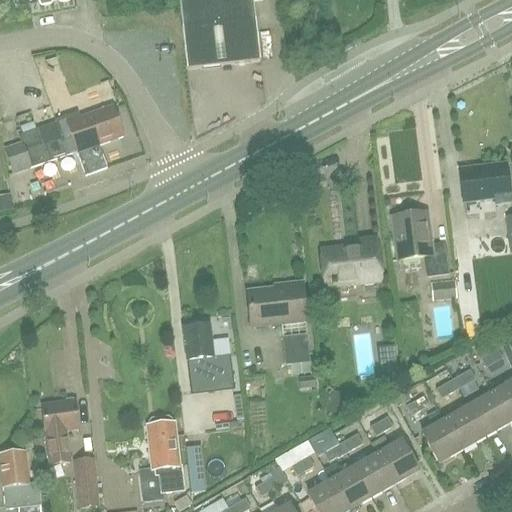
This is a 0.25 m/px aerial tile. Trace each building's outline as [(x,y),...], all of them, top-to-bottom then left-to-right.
[(260,64),(255,24),(252,0),(178,0),(187,72),(260,64)] [(56,125),(40,131),(19,138),(30,170),(77,153),(85,177),(107,170),(99,147),(123,138),(112,108),(80,120),(78,114),(55,122),(56,125)] [(17,137),(5,141),(15,165),(26,161),(17,137)] [(495,207),(511,205),(506,167),(460,173),(464,205),(494,201),(495,207)] [(427,280),(448,278),(445,247),(431,249),(427,215),(392,220),(398,263),(425,260),(427,280)] [(326,290),(380,284),(376,242),(350,246),(350,252),(322,255),(326,290)] [(479,296),(480,268),(462,267),(461,296),(479,296)] [(431,303),(439,302),(456,301),(455,283),(438,284),(430,285),(431,303)] [(252,329),(279,325),(305,322),(301,284),(283,286),(283,291),(248,295),(252,329)] [(229,357),(212,359),(209,329),(183,332),(187,364),(188,375),(190,396),(234,390),(231,370),(229,357)] [(511,339),(511,340),(507,333),(497,338),(500,345),(499,345),(510,370),(511,368),(511,339)] [(285,368),(290,367),(310,365),(307,335),(281,338),(285,368)] [(504,370),(500,363),(503,361),(497,350),(479,360),(490,379),(504,370)] [(449,372),(453,381),(459,392),(475,382),(470,372),(468,372),(464,364),(449,372)] [(459,392),(453,381),(451,382),(446,372),(440,376),(445,386),(435,391),(441,402),(459,392)] [(316,385),(320,384),(319,376),(314,377),(302,379),(304,388),(316,385)] [(486,389),(491,397),(492,396),(509,427),(511,424),(511,384),(506,388),(502,380),(486,389)] [(340,421),(350,400),(334,392),(324,413),(340,421)] [(492,396),(491,397),(469,409),(486,440),(509,427),(492,396)] [(412,419),(429,409),(423,398),(405,408),(412,419)] [(43,408),(47,435),(44,436),(48,468),(70,464),(66,433),(79,431),(75,404),(43,408)] [(367,417),(373,427),(369,429),(375,439),(393,430),(388,421),(395,416),(388,404),(367,417)] [(486,440),(469,409),(446,422),(463,453),(486,440)] [(463,453),(446,422),(443,424),(437,412),(426,419),(432,430),(423,436),(440,466),(463,453)] [(168,420),(151,421),(148,425),(148,428),(146,428),(151,474),(154,474),(154,479),(158,479),(160,497),(182,494),(174,425),(172,425),(171,423),(168,420)] [(347,456),(340,445),(339,446),(330,432),(308,444),(314,455),(317,459),(322,456),(329,466),(347,456)] [(340,445),(347,456),(363,447),(357,436),(340,445)] [(370,446),(377,457),(395,487),(419,473),(401,443),(390,449),(384,438),(370,446)] [(187,446),(190,491),(207,490),(204,445),(187,446)] [(18,509),(18,511),(40,511),(38,485),(29,486),(26,454),(0,457),(4,489),(2,489),(4,510),(18,509)] [(377,457),(355,470),(372,500),(395,487),(377,457)] [(308,459),(290,469),(297,479),(314,469),(308,459)] [(94,460),(73,463),(78,511),(100,510),(94,460)] [(351,511),(372,500),(355,470),(332,483),(348,511),(351,511)] [(261,500),(278,490),(272,479),(255,489),(261,500)] [(348,511),(332,483),(308,497),(316,511),(348,511)] [(228,510),(229,511),(249,511),(251,511),(245,500),(228,510)]
